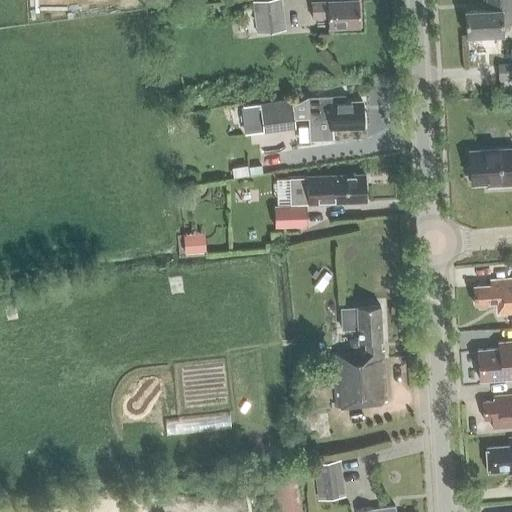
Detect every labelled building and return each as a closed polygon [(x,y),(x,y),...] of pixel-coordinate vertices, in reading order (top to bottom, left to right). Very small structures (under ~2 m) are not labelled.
[(285,30),(280,0),(256,0),(252,1),(256,34),(285,30)] [(465,37),(502,35),(501,24),(511,24),(509,0),(485,0),(486,10),(464,12),(465,37)] [(326,29),(358,29),(357,2),(309,2),(309,18),(326,18),(326,29)] [(511,90),(511,62),(497,63),(498,80),(499,80),(499,91),(511,90)] [(307,120),(328,119),(329,130),(362,129),(361,102),(344,102),(343,95),(307,96),(307,120)] [(243,125),(244,134),(295,126),(291,98),(232,108),(235,126),(243,125)] [(511,184),(511,148),(468,152),(469,165),(467,168),(467,178),(470,180),(471,184),(499,182),(499,185),(511,184)] [(308,203),(331,203),(365,201),(364,176),(307,179),(308,203)] [(298,225),(297,210),(273,211),(274,226),(298,225)] [(205,253),(204,234),(183,235),(184,254),(205,253)] [(511,312),(511,278),(488,281),(489,286),(472,287),(474,305),(495,304),(496,314),(511,312)] [(340,330),(357,329),(357,343),(363,343),(364,353),(331,354),(334,409),(382,406),(382,403),(385,402),(382,352),(379,352),(379,343),(380,342),(379,306),(355,307),(355,308),(339,309),(340,330)] [(477,350),(479,381),(511,377),(511,341),(497,343),(498,349),(477,350)] [(511,395),(492,397),(492,401),(481,402),(483,420),(491,420),(491,428),(511,427),(511,395)] [(511,438),(508,439),(508,446),(484,448),(486,472),(511,470),(511,471),(511,438)] [(345,497),(340,460),(312,464),(317,501),(345,497)] [(301,511),(297,472),(265,476),(269,511),(301,511)]
